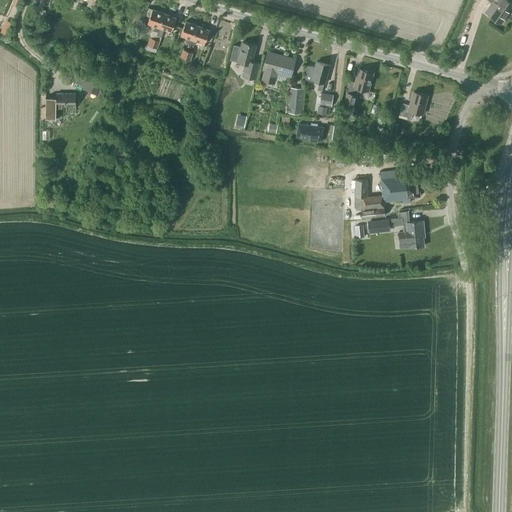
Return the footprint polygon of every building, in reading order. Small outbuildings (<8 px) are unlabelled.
[(489,15),(500,23),(511,6),(511,3),(507,0),(489,0),(492,2),(489,5),(485,12),(489,15)] [(157,32),(164,13),(152,9),(147,23),(156,26),(154,30),(157,32)] [(171,32),(176,17),(164,13),(157,32),(156,34),(161,36),(164,29),(171,32)] [(190,44),(197,25),(185,21),(180,35),(189,38),(187,43),(190,44)] [(209,30),(197,25),(190,44),(194,45),(195,41),(204,44),(209,30)] [(242,75),(255,79),(259,63),(251,61),(256,45),(242,41),(237,61),(246,63),(242,75)] [(290,76),(294,59),(267,52),(263,69),(265,69),(263,80),(273,83),(276,72),(290,76)] [(324,83),(329,64),(316,61),(312,79),(319,81),(317,89),(321,91),(324,82),(324,83)] [(367,91),(372,72),(359,68),(355,82),(350,80),(343,103),(353,106),(358,88),(367,91)] [(98,93),(102,83),(88,76),(84,86),(98,93)] [(301,108),(303,88),(291,87),(289,107),(286,106),(285,112),(288,112),(288,113),(300,114),(301,108)] [(422,114),(427,95),(413,91),(410,105),(402,103),(399,115),(411,118),(413,111),(422,114)] [(75,106),(75,93),(56,93),(56,103),(46,103),(46,120),(61,120),(61,106),(75,106)] [(331,106),(333,96),(321,94),(319,104),(331,106)] [(246,116),(237,114),(234,125),(244,127),(246,116)] [(290,117),(281,116),(280,124),(289,125),(290,117)] [(278,124),(269,122),(267,131),(276,133),(278,124)] [(399,124),(392,122),(389,132),(396,134),(399,124)] [(321,141),(323,127),(298,124),(296,137),(321,141)] [(337,125),(330,124),(328,138),(335,139),(337,125)] [(356,160),(366,161),(366,156),(373,156),(374,149),(356,149),(356,160)] [(410,197),(420,196),(417,174),(405,175),(405,169),(379,172),(382,195),(383,201),(403,199),(403,202),(410,202),(410,197)] [(355,179),(354,198),(355,198),(355,197),(366,196),(366,180),(355,179)] [(366,196),(355,197),(355,198),(356,210),(361,209),(361,217),(385,215),(383,201),(382,195),(366,196)] [(398,212),(397,214),(398,218),(402,217),(403,224),(407,224),(407,231),(403,232),(398,232),(400,247),(409,246),(409,247),(423,246),(422,233),(424,233),(423,220),(409,222),(408,211),(398,212)] [(398,218),(391,218),(392,225),(403,224),(402,217),(398,218)] [(388,219),(376,221),(377,231),(389,230),(388,219)] [(362,225),(355,226),(356,238),(363,237),(362,225)]
